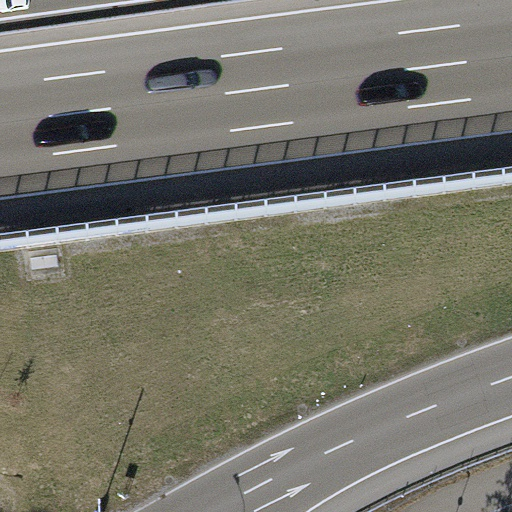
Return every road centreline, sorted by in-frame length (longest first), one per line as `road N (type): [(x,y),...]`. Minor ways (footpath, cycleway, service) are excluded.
road 1 (motorway): [(0,123),(511,56)]
road 2 (motorway): [(232,511),(335,449),(511,377)]
